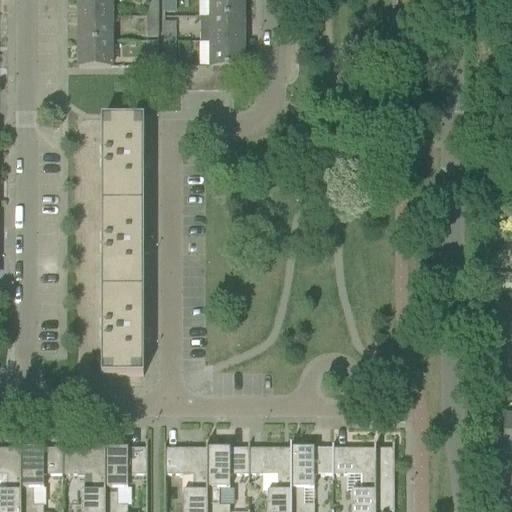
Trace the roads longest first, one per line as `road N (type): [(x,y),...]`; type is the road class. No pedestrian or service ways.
road 1 (tertiary): [(462,511),(449,419),(447,0)]
road 2 (residential): [(167,411),(171,145),(182,132),(251,132),(274,101),(274,0)]
road 3 (residential): [(22,399),(28,0)]
road 4 (residential): [(22,399),(47,411),(167,411)]
road 5 (residential): [(167,411),(308,411)]
road 6 (residential): [(308,411),(342,411),(353,394),(341,368),(324,367),(308,387)]
